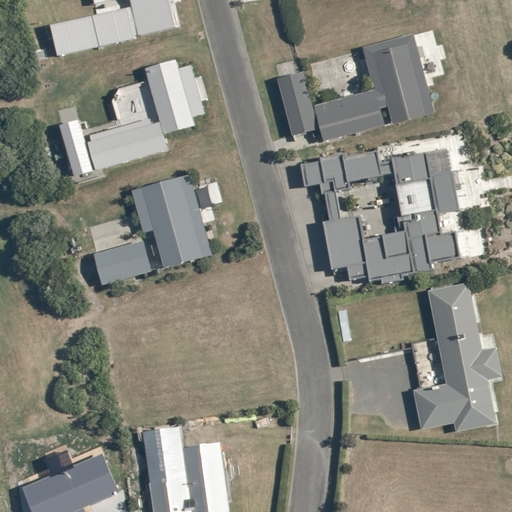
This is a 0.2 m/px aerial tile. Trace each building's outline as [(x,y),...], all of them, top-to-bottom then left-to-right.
[(395,125),(437,114),(416,35),(365,49),(376,91),(315,107),(306,72),(279,80),(295,137),(323,130),(326,143),(388,126),(382,109),(390,107),(395,125)] [(452,149),(417,155),(417,152),(405,155),(406,157),(400,159),(397,145),(379,147),(380,151),(347,157),(346,154),(322,159),(323,162),(303,166),(307,188),(322,185),(324,195),(327,194),(332,222),(325,223),(334,270),(350,268),(352,281),(371,278),(372,282),(384,281),(385,285),(406,281),(406,276),(436,271),(434,264),(464,259),(458,232),(444,235),(441,215),(463,211),(455,172),(457,171),(452,149)] [(166,269),(215,256),(192,176),(134,192),(146,234),(156,231),(166,269)] [(105,286),(155,272),(146,241),(96,256),(105,286)] [(458,433),(500,425),(491,381),(505,378),(499,348),(484,351),(471,284),(430,291),(449,384),(416,391),(424,430),(456,424),(458,433)] [(189,480),(152,485),(155,511),(231,511),(222,444),(185,448),(189,480)]
